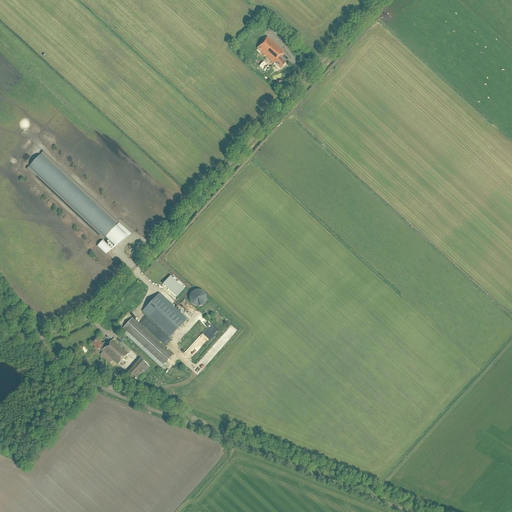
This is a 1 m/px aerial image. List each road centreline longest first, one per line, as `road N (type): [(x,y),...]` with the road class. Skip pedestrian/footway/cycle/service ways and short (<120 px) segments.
road 1 (unclassified): [(38,333),(79,319),(106,298),(378,0)]
road 2 (unclassified): [(407,511),(83,379),(38,333)]
